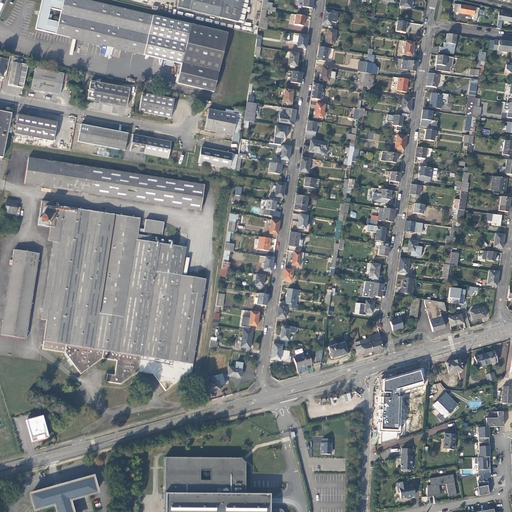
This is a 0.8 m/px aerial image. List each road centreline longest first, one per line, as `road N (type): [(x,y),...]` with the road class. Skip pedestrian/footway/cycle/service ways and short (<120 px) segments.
road 1 (residential): [(264,394),(320,0)]
road 2 (residential): [(429,25),(385,316),(391,363)]
road 3 (secondary): [(0,475),(186,422)]
road 4 (unclassified): [(0,97),(190,133)]
road 5 (secondary): [(183,416),(0,467)]
